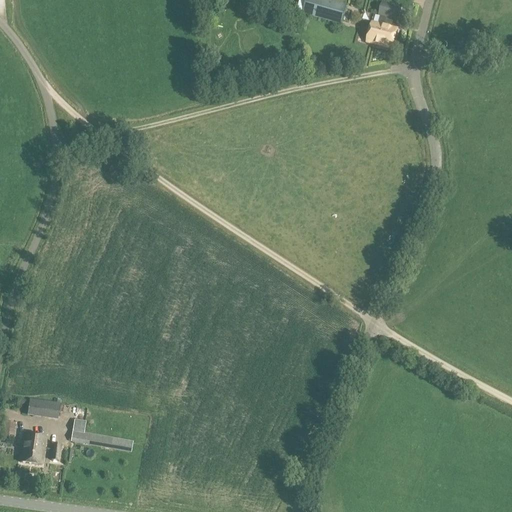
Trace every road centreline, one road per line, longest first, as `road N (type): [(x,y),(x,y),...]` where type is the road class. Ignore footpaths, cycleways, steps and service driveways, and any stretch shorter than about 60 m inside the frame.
road 1 (unclassified): [(297,511),(326,416),(435,191),(439,158),(414,78),(431,0)]
road 2 (track): [(100,137),(373,323),(511,401)]
road 3 (track): [(100,137),(511,47)]
road 4 (unclassified): [(0,363),(54,165),(40,82),(0,25)]
